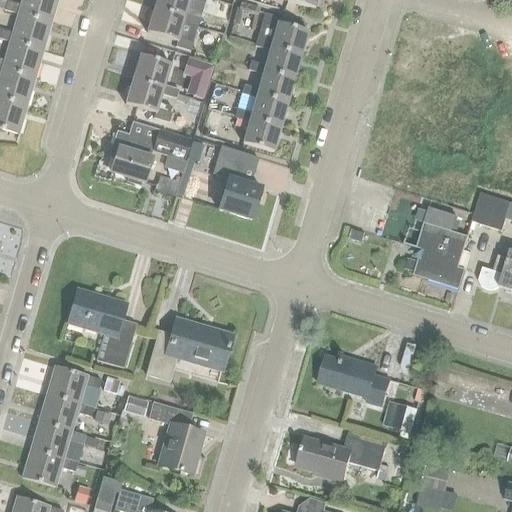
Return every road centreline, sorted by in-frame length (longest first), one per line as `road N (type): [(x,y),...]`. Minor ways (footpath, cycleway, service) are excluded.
road 1 (residential): [(296,281),(382,0)]
road 2 (residential): [(296,281),(49,210)]
road 3 (residential): [(231,511),(296,281)]
road 4 (residential): [(511,349),(296,281)]
road 5 (residential): [(49,210),(106,0)]
road 6 (residential): [(0,379),(49,210)]
